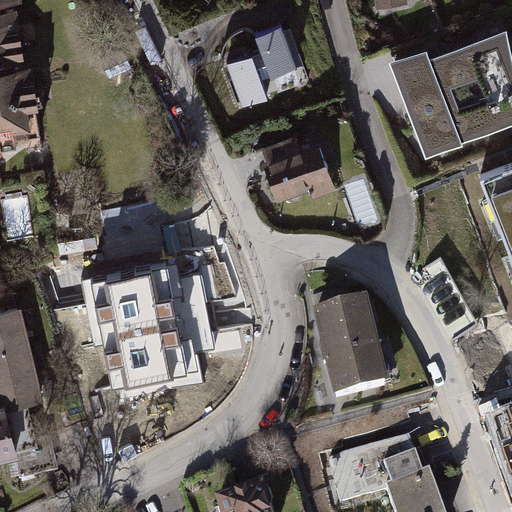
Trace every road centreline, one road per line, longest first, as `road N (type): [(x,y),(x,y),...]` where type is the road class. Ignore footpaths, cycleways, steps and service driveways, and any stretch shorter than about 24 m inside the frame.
road 1 (residential): [(495,511),(439,337),(388,267),(347,248),(306,244),(266,261)]
road 2 (residential): [(266,261),(283,314),(276,372),(249,419),(71,511)]
road 3 (residential): [(131,0),(266,261)]
